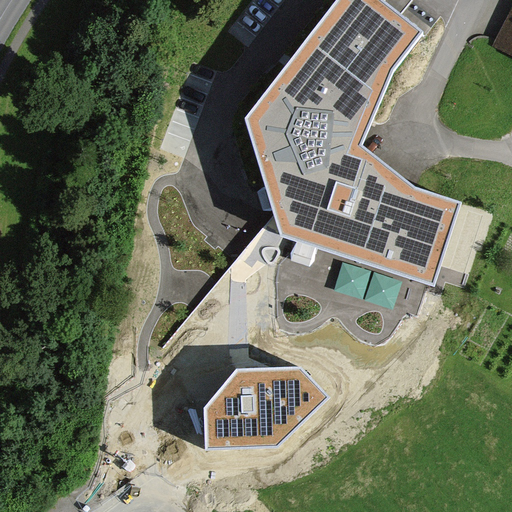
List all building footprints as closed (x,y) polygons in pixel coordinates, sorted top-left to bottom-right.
[(431,280),(456,204),(414,190),(358,146),(389,68),(419,32),(378,0),(340,0),(249,119),(283,233),(431,280)] [(511,30),(501,53),(511,58),(511,30)] [(200,165),(142,139),(105,222),(129,233),(137,215),(171,230),(200,165)] [(290,362),(417,381),(429,306),(320,289),(314,331),(295,329),(290,362)] [(300,369),(239,371),(208,408),(209,446),(276,444),(326,397),(300,369)]
